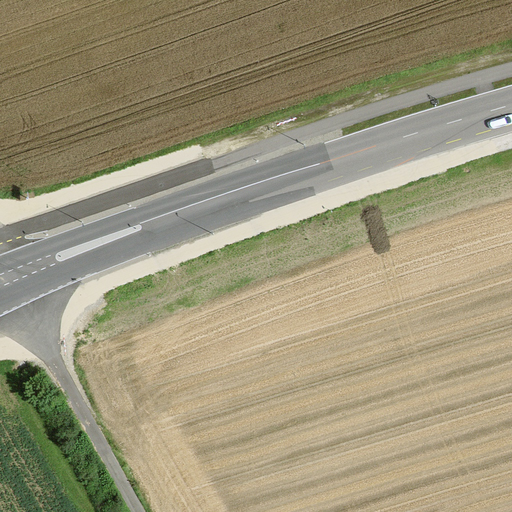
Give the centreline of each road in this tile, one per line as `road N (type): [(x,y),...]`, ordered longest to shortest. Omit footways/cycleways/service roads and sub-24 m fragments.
road 1 (track): [(0,215),(511,54)]
road 2 (track): [(40,342),(93,287),(511,139)]
road 3 (primary): [(238,191),(511,105)]
road 4 (track): [(0,272),(139,511)]
road 5 (primary): [(0,299),(166,234),(238,191)]
road 6 (primary): [(238,191),(155,208),(0,264)]
